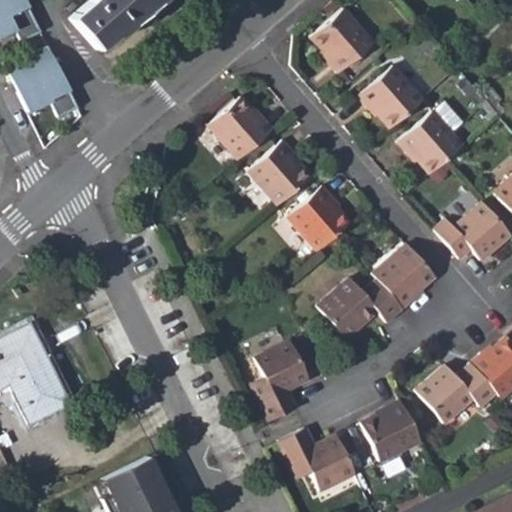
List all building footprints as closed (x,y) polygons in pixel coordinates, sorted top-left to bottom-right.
[(20,0),(0,0),(0,33),(10,29),(16,41),(36,32),(20,0)] [(87,0),(66,18),(92,47),(126,19),(129,23),(154,0),(87,0)] [(323,62),(334,75),(367,44),(337,11),(306,39),(325,60),(323,62)] [(42,45),(0,66),(23,111),(45,100),(53,117),(73,107),(42,45)] [(366,106),(387,130),(419,102),(387,66),(353,96),(363,108),(366,106)] [(455,87),(467,100),(474,93),(463,80),(455,87)] [(203,127),(234,163),(270,131),(258,118),(255,121),(234,98),(203,127)] [(406,153),(426,176),(444,159),(459,146),(447,133),(458,122),(439,101),(392,142),(403,155),(406,153)] [(243,173),(275,208),(307,179),(286,155),(289,153),(278,141),(243,173)] [(511,169),(490,189),(511,212),(511,169)] [(283,219),(313,253),(334,234),(346,223),(327,202),(330,199),(319,186),(283,219)] [(431,229),(459,260),(471,248),(480,258),(509,232),(479,199),(451,224),(444,218),(431,229)] [(373,278),(401,310),(413,298),(409,294),(431,275),(402,243),(369,273),(373,278)] [(314,308),(342,341),(374,312),(384,324),(401,310),(373,278),(359,292),(347,278),(314,308)] [(0,377),(4,376),(27,422),(67,402),(27,323),(0,336),(0,377)] [(495,389),(501,395),(511,384),(511,341),(506,334),(485,353),(482,350),(469,360),(495,389)] [(248,383),(268,423),(294,409),(284,390),(305,380),(285,340),(250,357),(260,377),(248,383)] [(480,403),(495,389),(469,360),(456,373),(445,362),(416,388),(444,420),(473,394),(480,403)] [(360,420),(378,459),(420,438),(398,397),(384,404),(386,408),(360,420)] [(309,470),(319,490),(354,472),(333,434),(312,445),(302,427),(277,440),(296,477),(309,470)] [(106,496),(98,500),(103,511),(181,511),(161,471),(153,475),(145,457),(98,480),(106,496)] [(511,511),(511,492),(472,511),(511,511)]
